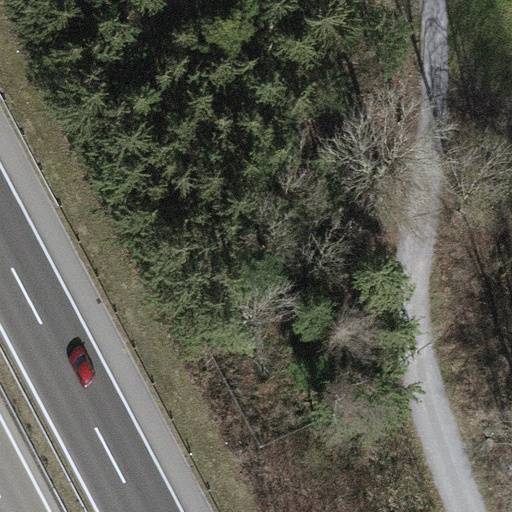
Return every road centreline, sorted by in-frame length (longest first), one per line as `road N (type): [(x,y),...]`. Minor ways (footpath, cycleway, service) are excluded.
road 1 (track): [(466,511),(429,375),(424,0)]
road 2 (motorway): [(143,511),(0,240)]
